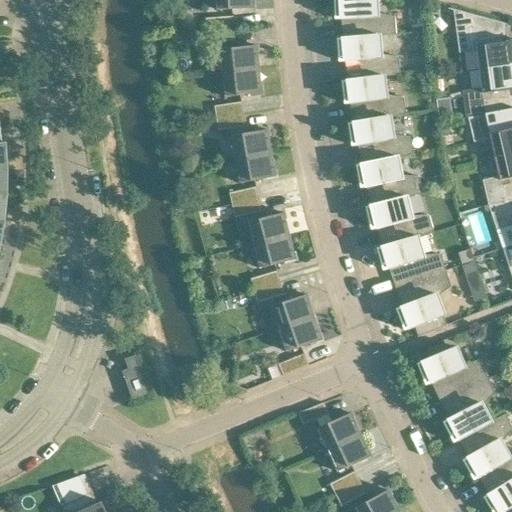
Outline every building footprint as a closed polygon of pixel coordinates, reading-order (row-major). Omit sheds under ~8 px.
[(253,9),(252,0),(216,0),(217,10),(233,10),(253,9)] [(379,36),(396,35),(394,17),(377,13),(376,0),(333,0),(335,19),(341,19),(343,38),(343,39),(379,36)] [(479,70),(511,65),(511,41),(503,43),(502,37),(504,37),(506,25),(507,26),(508,24),(449,8),(448,9),(453,11),(459,53),(476,51),(479,70)] [(205,18),(206,31),(234,29),(233,16),(205,18)] [(412,25),(412,31),(423,30),(422,20),(416,20),(412,25)] [(207,43),(235,41),(234,29),(206,31),(207,43)] [(384,76),(384,77),(401,75),(398,57),(381,54),(379,36),(343,39),(343,38),(337,39),(339,61),(345,61),(347,80),(348,81),(384,76)] [(256,46),(236,48),(219,50),(222,74),(259,70),(256,46)] [(511,89),(511,65),(479,70),(482,92),(461,95),(465,118),(468,117),(511,109),(511,95),(510,95),(509,90),(511,89)] [(259,70),(222,74),(225,97),(241,95),(261,93),(259,70)] [(390,117),(406,115),(404,97),(386,95),(384,77),(384,76),(348,81),(347,80),(341,81),(344,104),(351,103),(354,122),(354,123),(390,117)] [(214,106),(216,118),(244,114),(242,102),(214,106)] [(448,107),(439,108),(440,118),(449,117),(448,107)] [(495,157),(511,153),(511,109),(468,117),(474,142),(490,139),(495,157)] [(218,131),(245,127),(244,114),(216,118),(216,120),(218,131)] [(397,157),(397,158),(414,154),(410,137),(393,135),(390,117),(354,123),(354,122),(348,123),(351,146),(358,145),(362,164),(362,165),(397,157)] [(210,132),(218,131),(216,120),(208,121),(210,132)] [(442,128),(443,136),(451,134),(449,126),(442,128)] [(267,130),(247,133),(230,136),(235,160),(271,153),(267,130)] [(275,177),(271,153),(235,160),(239,183),(255,180),(275,177)] [(511,153),(495,157),(499,176),(482,180),(488,205),(511,198),(511,153)] [(406,197),(407,198),(423,194),(419,177),(401,176),(397,158),(397,157),(362,165),(362,164),(355,165),(360,188),(366,186),(371,205),(371,206),(406,197)] [(229,193),(232,205),(259,199),(256,187),(229,193)] [(440,191),(442,197),(448,201),(455,200),(452,188),(440,191)] [(417,237),(434,233),(429,216),(411,215),(407,198),(406,197),(371,206),(371,205),(365,207),(371,229),(377,228),(382,246),(382,247),(417,237)] [(511,198),(488,205),(496,230),(511,224),(511,198)] [(262,212),(259,199),(232,205),(235,218),(262,212)] [(231,207),(217,211),(219,220),(233,217),(231,207)] [(283,213),(264,218),(247,222),(254,245),(289,236),(283,213)] [(289,236),(254,245),(259,268),(275,264),(295,259),(289,236)] [(395,287),(446,271),(440,254),(422,255),(417,237),(382,247),(382,246),(376,248),(383,270),(389,268),(395,287)] [(462,266),(466,279),(479,275),(475,262),(462,266)] [(250,279),(254,291),(281,283),(277,271),(250,279)] [(418,337),(447,326),(437,297),(451,287),(446,271),(395,287),(402,306),(396,309),(404,330),(414,326),(418,337)] [(257,303),(284,295),(281,283),(254,291),(257,303)] [(306,295),(286,301),(271,306),(279,330),(314,318),(306,295)] [(314,318),(279,330),(286,352),(302,346),(321,340),(314,318)] [(440,401),(488,378),(481,363),(463,365),(456,347),(448,350),(445,344),(424,353),(427,359),(417,364),(425,385),(431,382),(440,401)] [(279,364),(283,376),(309,365),(304,354),(279,364)] [(500,363),(503,370),(511,366),(511,360),(509,354),(501,358),(500,363)] [(122,371),(128,386),(144,380),(135,356),(125,359),(129,369),(122,371)] [(453,442),(459,439),(458,439),(491,422),(490,422),(482,406),(495,394),(488,378),(440,401),(448,419),(443,422),(453,442)] [(128,386),(133,401),(141,398),(147,396),(149,395),(144,380),(128,386)] [(328,415),(324,403),(298,413),(303,425),(328,415)] [(350,413),(332,422),(317,428),(327,450),(360,434),(350,413)] [(473,480),(479,477),(479,476),(510,458),(501,442),(511,431),(511,426),(505,414),(490,422),(491,422),(458,439),(459,439),(468,457),(462,460),(473,480)] [(370,456),(360,434),(327,450),(337,472),(352,465),(370,456)] [(492,511),(501,511),(511,505),(511,456),(510,458),(479,476),(479,477),(489,494),(483,497),(492,511)] [(330,484),(335,495),(360,483),(355,471),(330,484)] [(63,511),(105,511),(101,502),(92,506),(79,476),(52,486),(60,506),(63,511)] [(341,506),(366,494),(360,483),(335,495),(341,506)] [(387,490),(370,500),(355,508),(357,511),(394,511),(398,510),(387,490)]
